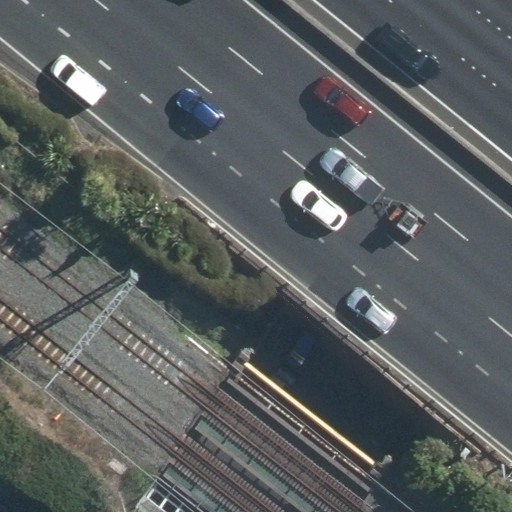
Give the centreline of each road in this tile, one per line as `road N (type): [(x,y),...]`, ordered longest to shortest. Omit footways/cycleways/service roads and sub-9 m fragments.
road 1 (residential): [(511,115),(245,511)]
road 2 (motorway): [(511,279),(170,0)]
road 3 (motorway): [(393,0),(511,93)]
